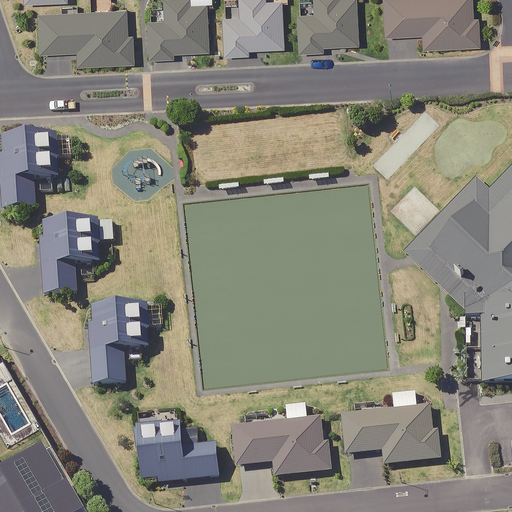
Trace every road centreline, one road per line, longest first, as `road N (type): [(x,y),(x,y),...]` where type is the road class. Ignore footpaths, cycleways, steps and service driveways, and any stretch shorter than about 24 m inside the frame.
road 1 (residential): [(511,73),(18,102)]
road 2 (residential): [(130,511),(110,493),(0,300)]
road 3 (residential): [(511,494),(346,511)]
